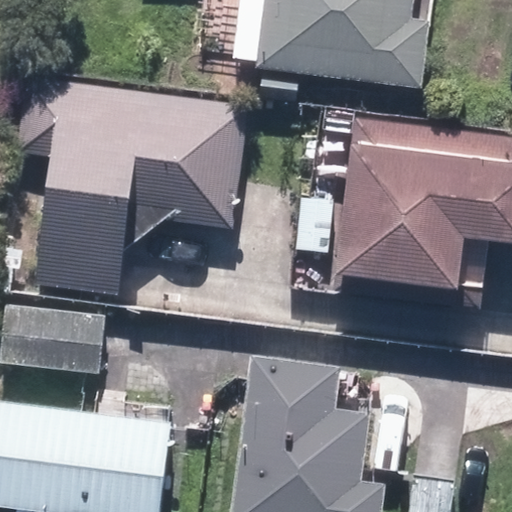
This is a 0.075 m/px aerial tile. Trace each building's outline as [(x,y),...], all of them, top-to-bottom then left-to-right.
[(268,0),(261,59),(429,77),(437,0),(268,0)] [(252,100),(45,75),(20,279),(136,293),(146,215),(237,226),(252,100)] [(511,132),(358,112),(339,263),(465,279),(471,230),(511,235),(511,132)] [(108,311),(13,301),(7,358),(102,368),(108,311)] [(256,348),(235,511),(387,511),(391,478),(371,475),(380,405),(344,401),(350,360),(256,348)] [(162,511),(175,418),(4,395),(0,425),(0,497),(107,511),(162,511)] [(450,511),(450,474),(415,474),(415,511),(450,511)]
